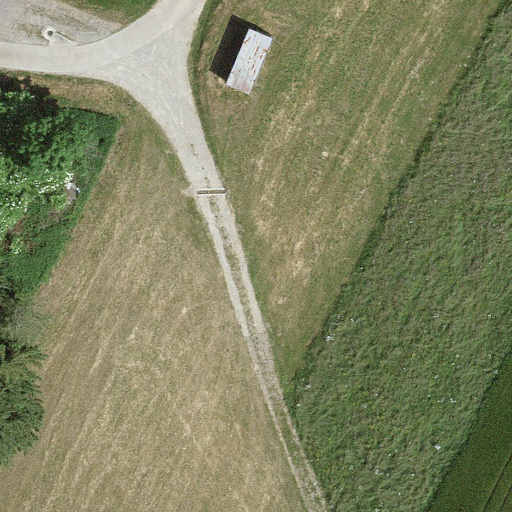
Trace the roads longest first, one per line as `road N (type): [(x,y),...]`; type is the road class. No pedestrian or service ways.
road 1 (track): [(152,38),(325,511)]
road 2 (track): [(194,0),(122,62),(0,53)]
